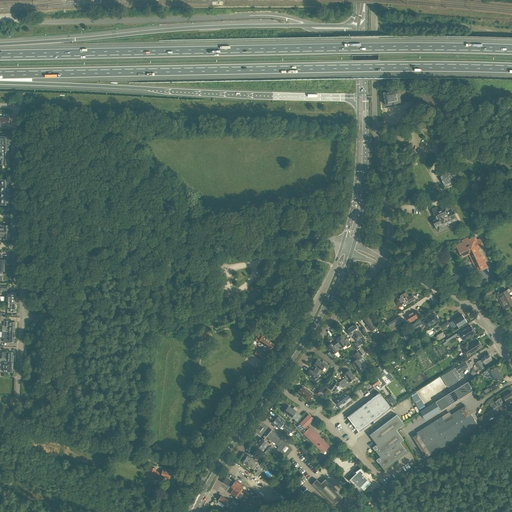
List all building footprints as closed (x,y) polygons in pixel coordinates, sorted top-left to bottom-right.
[(405,91),(404,90),(399,90),(384,93),(386,105),(401,103),(414,100),(414,106),(448,109),(450,94),(405,91)] [(0,126),(7,126),(7,123),(8,123),(8,118),(0,118),(0,126)] [(0,144),(4,144),(4,146),(6,145),(6,146),(8,146),(8,140),(7,140),(7,137),(0,136),(0,144)] [(4,146),(4,144),(0,144),(0,151),(8,152),(8,146),(6,146),(6,145),(4,146)] [(8,152),(0,151),(0,159),(2,160),(2,158),(8,158),(8,152)] [(7,164),(8,164),(8,158),(2,158),(2,160),(0,159),(0,164),(1,164),(2,164),(2,168),(7,168),(7,164)] [(445,187),(458,181),(452,168),(440,173),(440,175),(445,187)] [(1,186),(1,185),(0,184),(0,187),(1,187),(1,192),(8,192),(8,186),(1,186)] [(450,206),(450,205),(448,206),(449,206),(446,207),(446,208),(442,210),(441,209),(438,210),(437,208),(432,210),(435,217),(432,218),(432,219),(431,219),(430,221),(431,222),(432,223),(434,222),(437,229),(457,220),(453,211),(450,206)] [(2,226),(2,225),(0,224),(0,232),(8,232),(8,226),(2,226)] [(475,241),(474,237),(467,240),(466,238),(461,241),(462,243),(455,246),(461,257),(468,254),(477,272),(488,266),(479,248),(483,246),(479,239),(475,241)] [(500,302),(510,297),(508,292),(511,291),(509,288),(505,290),(506,290),(496,295),(500,302)] [(16,301),(16,296),(16,292),(12,292),(8,292),(8,295),(8,298),(6,298),(6,300),(16,301)] [(409,297),(406,292),(400,295),(399,294),(395,296),(397,300),(396,301),(399,306),(403,304),(404,306),(415,299),(412,295),(409,297)] [(511,300),(510,297),(500,302),(504,310),(510,306),(511,309),(511,300)] [(16,308),(16,301),(6,300),(5,306),(7,306),(7,311),(10,312),(15,312),(15,308),(16,308)] [(419,317),(416,311),(410,314),(406,316),(410,322),(413,320),(419,317)] [(467,323),(462,314),(454,320),(452,322),(449,323),(452,328),(458,325),(459,328),(467,323)] [(435,315),(423,322),(421,323),(420,321),(413,325),(416,329),(424,324),(427,328),(438,320),(437,319),(438,318),(437,315),(436,316),(435,315)] [(363,319),(368,326),(366,327),(370,332),(372,330),(373,332),(377,329),(374,325),(373,325),(371,323),(372,322),(367,316),(366,316),(365,316),(364,317),(364,318),(363,319)] [(446,319),(439,324),(441,327),(442,329),(449,324),(448,322),(446,319)] [(3,325),(2,331),(14,332),(15,326),(14,326),(14,322),(8,322),(8,321),(4,321),(4,326),(3,325)] [(359,331),(354,324),(351,326),(354,331),(353,331),(356,336),(357,335),(360,339),(361,341),(362,343),(365,342),(365,340),(362,336),(361,334),(360,335),(358,332),(359,331)] [(356,336),(353,331),(354,331),(351,326),(346,329),(351,336),(352,336),(357,343),(356,344),(355,343),(353,345),(357,350),(357,351),(361,356),(364,353),(360,348),(359,348),(358,346),(362,343),(361,341),(360,339),(357,335),(356,336)] [(462,338),(464,341),(475,334),(474,333),(475,333),(473,330),(470,326),(467,328),(465,330),(465,329),(459,333),(461,336),(460,337),(461,339),(462,338)] [(206,339),(210,334),(205,330),(201,334),(206,339)] [(14,338),(14,332),(2,331),(2,337),(4,338),(3,342),(9,343),(9,342),(14,342),(14,338)] [(282,331),(273,344),(261,336),(261,337),(258,335),(254,340),(257,342),(257,343),(259,344),(258,346),(261,348),(262,347),(263,347),(263,349),(263,350),(265,352),(267,352),(268,352),(269,351),(272,347),(273,348),(276,344),(278,346),(284,337),(286,334),(282,331)] [(447,341),(443,343),(445,346),(450,342),(449,341),(458,335),(455,332),(445,338),(447,341)] [(345,340),(341,335),(336,339),(337,341),(335,343),(339,349),(342,347),(345,345),(347,347),(350,345),(346,339),(345,340)] [(482,347),(478,340),(469,346),(467,343),(462,346),(463,349),(468,356),(482,347)] [(339,349),(335,343),(332,345),(331,343),(326,347),(329,352),(328,353),(327,354),(333,358),(336,356),(334,353),(337,351),(339,349)] [(261,361),(264,357),(256,351),(253,355),(261,361)] [(357,371),(363,366),(358,360),(362,357),(360,356),(361,356),(357,351),(353,355),(356,359),(351,363),(357,371)] [(0,359),(0,361),(13,362),(13,356),(12,356),(13,352),(2,352),(2,358),(1,358),(0,359)] [(489,354),(488,353),(480,357),(482,359),(476,363),(480,370),(484,367),(482,364),(484,363),(485,365),(492,360),(490,357),(491,356),(490,353),(489,354)] [(322,363),(317,359),(313,364),(315,365),(313,368),(319,373),(321,370),(322,370),(324,367),(326,369),(329,365),(323,361),(322,363)] [(13,362),(0,361),(0,364),(2,365),(2,371),(12,372),(12,368),(13,368),(13,362)] [(458,373),(468,366),(465,361),(461,365),(459,366),(441,377),(448,387),(459,380),(458,380),(462,378),(458,373)] [(502,377),(496,367),(489,371),(488,370),(483,372),(485,374),(485,375),(486,375),(487,376),(488,376),(491,374),(496,381),(502,377)] [(319,373),(313,368),(311,371),(310,369),(306,375),(311,378),(310,380),(316,384),(318,380),(316,378),(318,375),(319,373)] [(347,386),(350,384),(349,382),(355,378),(349,370),(343,375),(346,379),(343,381),(346,385),(347,386)] [(374,376),(369,380),(370,381),(369,382),(374,388),(378,385),(380,388),(386,384),(381,377),(385,374),(382,371),(375,377),(374,376)] [(338,383),(333,379),(328,387),(334,391),(338,385),(343,388),(346,385),(343,381),(342,380),(338,383)] [(468,382),(420,411),(426,420),(473,390),(468,382)] [(298,390),(297,392),(297,393),(297,394),(304,399),(305,397),(308,399),(311,395),(309,393),(310,392),(307,390),(306,391),(302,387),(299,391),(298,390)] [(340,408),(351,400),(346,392),(335,401),(340,408)] [(379,392),(347,417),(358,432),(390,407),(379,392)] [(511,399),(511,393),(511,392),(503,396),(494,402),(493,399),(489,401),(493,409),(483,415),(478,418),(484,427),(489,424),(486,420),(503,409),(504,410),(507,409),(504,404),(511,399)] [(292,409),(288,406),(284,412),(291,417),(292,417),(295,419),(298,414),(295,412),(295,411),(297,409),(297,408),(295,407),(294,407),(292,409)] [(478,425),(466,406),(451,415),(450,412),(442,416),(442,417),(417,432),(418,434),(414,437),(426,457),(431,454),(478,425)] [(307,424),(312,419),(308,415),(301,423),(304,426),(306,424),(307,424)] [(289,426),(284,422),(285,422),(278,416),(272,423),(278,428),(280,426),(283,428),(283,430),(287,433),(290,431),(291,432),(293,430),(290,427),(289,426)] [(409,446),(390,422),(362,443),(381,468),(409,446)] [(310,427),(304,433),(323,452),(329,446),(310,427)] [(286,457),(292,449),(290,446),(287,444),(287,443),(272,430),(267,437),(279,447),(276,450),(286,457)] [(268,450),(270,447),(266,444),(267,443),(261,438),(257,442),(268,450)] [(268,450),(257,442),(254,446),(260,451),(261,450),(265,453),(268,450)] [(303,448),(300,451),(305,456),(308,452),(306,451),(307,450),(305,448),(305,449),(303,448)] [(253,470),(258,462),(248,455),(243,463),(251,468),(253,470)] [(153,478),(154,476),(166,479),(166,478),(169,479),(171,472),(162,470),(162,473),(155,471),(156,469),(148,467),(145,476),(153,478)] [(353,475),(349,480),(358,489),(361,487),(364,490),(371,484),(367,480),(362,475),(364,473),(360,468),(355,472),(356,473),(354,475),(353,475)] [(226,476),(222,482),(227,486),(231,480),(226,476)] [(325,478),(320,483),(316,479),(311,484),(316,489),(333,506),(334,505),(337,509),(340,511),(343,509),(337,502),(343,496),(325,478)] [(242,493),(241,492),(243,490),(241,489),(243,486),(235,481),(231,487),(234,489),(230,494),(235,497),(232,501),(241,507),(247,506),(253,497),(244,491),(242,493)] [(227,508),(229,504),(226,502),(227,500),(221,496),(220,497),(219,497),(218,499),(218,500),(218,501),(225,505),(224,506),(227,508)]
